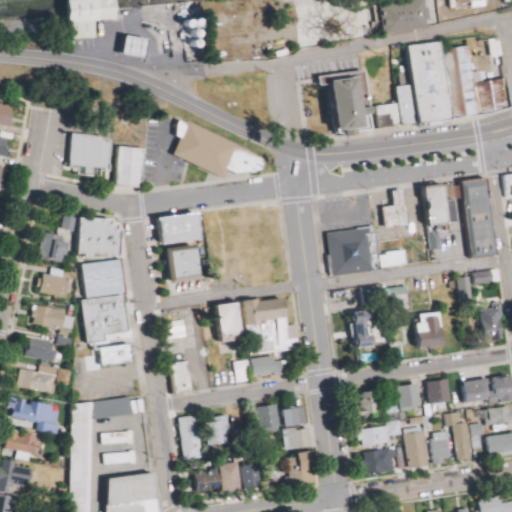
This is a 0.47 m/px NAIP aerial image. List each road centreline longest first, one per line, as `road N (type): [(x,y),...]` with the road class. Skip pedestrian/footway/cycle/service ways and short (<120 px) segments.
road 1 (residential): [(501,18),(280,62),(135,80)]
road 2 (residential): [(159,406),(511,355)]
road 3 (tertiary): [(291,149),(338,498)]
road 4 (primary): [(0,55),(135,80),(291,149)]
road 5 (residential): [(134,207),(172,511)]
road 6 (residential): [(22,192),(108,210),(296,186)]
road 7 (primary): [(291,149),(360,153),(511,128)]
road 8 (residential): [(296,186),(511,161)]
road 9 (residential): [(38,118),(0,301)]
road 10 (residential): [(511,473),(338,498)]
road 11 (residential): [(488,134),(511,303)]
